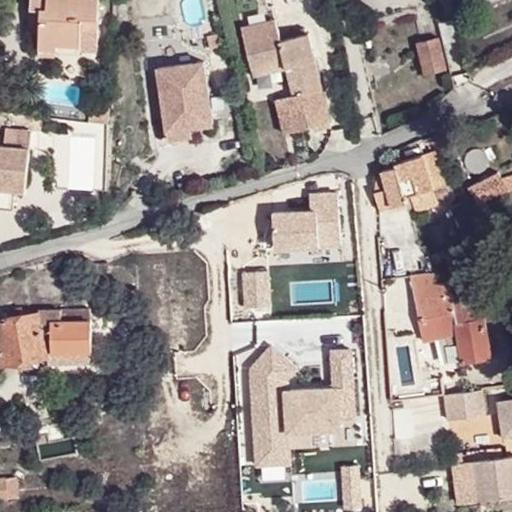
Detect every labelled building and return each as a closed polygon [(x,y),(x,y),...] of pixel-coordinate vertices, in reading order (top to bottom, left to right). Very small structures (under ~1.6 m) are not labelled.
[(98,0),(30,0),(30,28),(42,29),(41,51),(57,51),(57,42),(81,42),(81,28),(98,27),(98,0)] [(316,58),(309,33),(303,34),(310,59),(311,63),(315,61),(316,58)] [(246,43),(251,66),(279,59),(286,65),(310,59),(303,34),(281,39),(280,35),(246,43)] [(438,38),(417,44),(425,73),(445,69),(438,38)] [(310,59),(286,65),(287,70),(294,95),(277,99),(282,119),(293,116),(297,129),(333,120),(316,58),(315,61),(311,63),(310,59)] [(251,66),(253,74),(286,65),(279,59),(251,66)] [(286,65),(253,74),(254,77),(287,70),(286,65)] [(206,71),(186,75),(186,81),(175,83),(176,88),(160,91),(168,131),(190,126),(215,123),(206,71)] [(89,120),(112,123),(113,108),(90,106),(89,120)] [(293,116),(282,119),(285,132),(297,129),(293,116)] [(190,126),(168,131),(169,142),(193,138),(190,126)] [(5,143),(0,142),(0,186),(27,188),(31,131),(7,129),(5,143)] [(386,181),(380,182),(383,208),(406,201),(405,196),(433,188),(424,154),(396,162),(396,164),(383,168),(386,181)] [(511,163),(501,168),(510,188),(511,186),(511,163)] [(474,204),(507,189),(497,166),(464,181),(474,204)] [(411,273),(417,302),(443,297),(440,281),(438,269),(411,273)] [(478,297),(469,293),(465,293),(454,294),(452,279),(440,281),(443,297),(417,302),(424,340),(448,336),(450,345),(461,343),(466,363),(497,358),(494,338),(490,339),(487,321),(494,319),(495,317),(493,310),(490,305),(485,301),(478,297)] [(0,347),(3,364),(19,361),(29,359),(47,355),(46,350),(38,313),(22,315),(21,308),(8,310),(9,318),(0,319),(0,347)] [(39,309),(38,313),(46,350),(90,352),(89,309),(39,309)] [(30,365),(29,359),(19,361),(20,367),(30,365)] [(480,389),(443,394),(447,418),(484,413),(480,389)] [(511,397),(497,400),(502,435),(511,434),(511,454),(481,459),(471,461),(477,500),(511,494),(511,397)] [(457,503),(477,500),(471,461),(481,459),(479,449),(450,453),(457,503)] [(0,478),(0,498),(18,496),(16,477),(0,478)]
